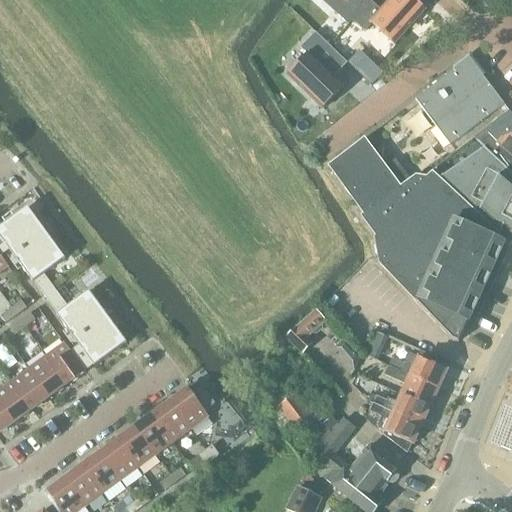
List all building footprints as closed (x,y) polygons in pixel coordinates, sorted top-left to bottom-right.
[(320,0),(348,25),(352,20),(369,1),(368,0),(320,0)] [(369,1),(352,20),(364,31),(371,24),(394,44),(424,10),(413,0),(389,0),(380,11),(369,1)] [(308,54),(287,75),(322,109),(343,87),(308,54)] [(469,59),(453,70),(415,100),(436,127),(430,132),(435,139),(441,134),(450,145),(503,105),(469,59)] [(511,117),(488,134),(485,129),(475,137),(480,143),(484,148),(511,174),(511,117)] [(467,322),(468,322),(503,244),(497,241),(438,179),(432,173),(426,178),(416,176),(400,188),(364,139),(326,168),(363,216),(360,218),(375,238),(374,239),(379,264),(452,340),(458,343),(464,330),(463,330),(467,322)] [(511,174),(484,148),(438,179),(497,241),(504,227),(511,235),(511,174)] [(0,227),(0,238),(13,257),(46,233),(27,208),(0,227)] [(32,283),(33,282),(44,274),(65,259),(46,233),(13,257),(32,283)] [(33,282),(57,315),(68,307),(44,274),(33,282)] [(56,315),(75,341),(107,318),(88,292),(68,307),(57,315),(56,315)] [(21,302),(11,309),(16,316),(26,309),(21,302)] [(16,316),(11,309),(1,316),(6,323),(16,316)] [(285,338),(302,354),(312,344),(306,338),(311,333),(316,334),(321,329),(321,324),(324,321),(315,311),(285,338)] [(30,314),(20,321),(25,328),(35,321),(30,314)] [(107,318),(75,341),(94,367),(126,343),(107,318)] [(25,328),(20,321),(9,328),(15,335),(25,328)] [(386,360),(393,338),(378,333),(371,356),(386,360)] [(64,344),(46,357),(67,385),(74,380),(75,381),(86,373),(64,344)] [(389,368),(437,390),(440,384),(443,382),(446,376),(445,373),(446,371),(409,354),(404,364),(392,359),(389,365),(388,367),(389,368)] [(46,357),(29,369),(49,398),(67,385),(46,357)] [(406,385),(401,396),(431,409),(435,399),(434,396),(437,390),(389,368),(386,375),(406,385)] [(29,369),(11,382),(32,411),(49,398),(29,369)] [(11,382),(0,390),(0,404),(14,424),(32,411),(11,382)] [(187,389),(170,402),(190,430),(208,417),(204,412),(215,404),(202,386),(191,394),(187,389)] [(356,474),(351,470),(333,455),(355,428),(344,420),(338,427),(320,403),(309,396),(305,390),(296,397),(280,410),(309,447),(315,456),(332,471),(325,479),(364,511),(374,511),(383,501),(379,498),(388,487),(386,486),(382,487),(360,469),(356,474)] [(376,397),(373,404),(421,426),(423,420),(427,418),(431,409),(401,396),(396,406),(376,397)] [(170,402),(152,415),(173,443),(190,430),(170,402)] [(0,434),(14,424),(0,404),(0,434)] [(421,426),(373,404),(369,412),(380,417),(376,426),(378,429),(385,433),(383,436),(407,454),(411,445),(412,445),(413,443),(416,442),(419,436),(418,432),(421,426)] [(511,409),(503,406),(488,444),(511,453),(511,409)] [(152,415),(135,427),(155,456),(173,443),(152,415)] [(135,427),(117,440),(138,469),(155,456),(135,427)] [(117,440),(99,453),(120,482),(138,469),(117,440)] [(212,446),(205,451),(213,461),(219,456),(212,446)] [(370,446),(351,470),(356,474),(360,469),(382,487),(386,486),(384,485),(386,483),(389,484),(392,484),(395,483),(398,480),(398,477),(398,473),(395,471),(398,468),(370,446)] [(213,461),(205,451),(198,456),(206,466),(213,461)] [(99,453),(82,466),(102,495),(120,482),(99,453)] [(82,466),(64,479),(85,507),(102,495),(82,466)] [(180,469),(170,476),(175,483),(185,476),(180,469)] [(175,483),(170,476),(160,484),(165,491),(175,483)] [(78,511),(85,507),(64,479),(47,492),(61,511),(78,511)] [(286,510),(290,511),(314,511),(320,500),(297,488),(286,510)] [(145,495),(135,502),(140,509),(150,501),(145,495)] [(136,511),(140,509),(135,502),(125,509),(127,511),(136,511)]
